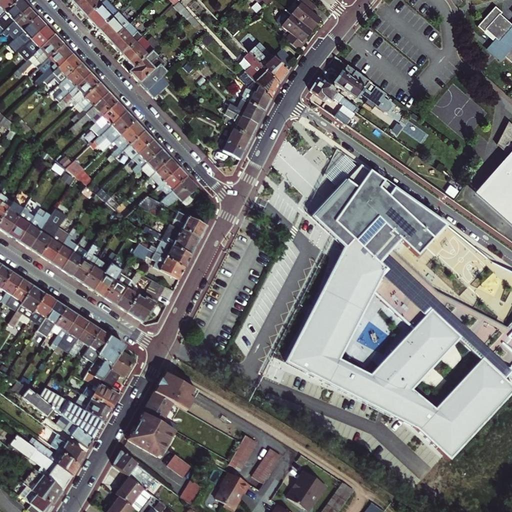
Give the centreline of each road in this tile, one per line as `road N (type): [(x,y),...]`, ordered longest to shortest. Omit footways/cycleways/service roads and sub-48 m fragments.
road 1 (residential): [(39,0),(232,204)]
road 2 (residential): [(289,97),(511,256)]
road 3 (residential): [(158,350),(0,247)]
road 4 (tertiary): [(69,511),(158,350)]
road 5 (tertiary): [(158,350),(232,204)]
road 6 (tertiary): [(232,204),(289,97)]
